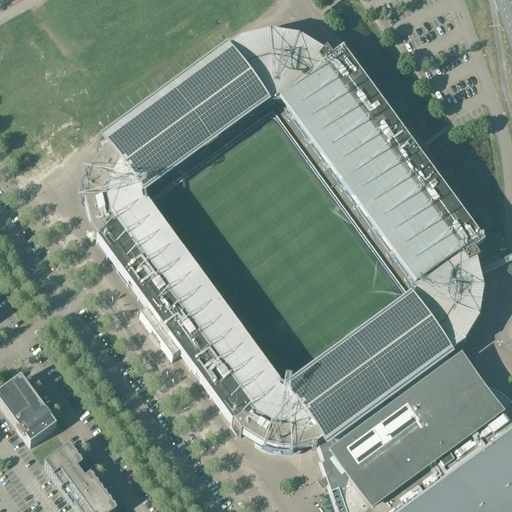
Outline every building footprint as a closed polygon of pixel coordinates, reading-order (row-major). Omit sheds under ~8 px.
[(234,58),(232,56),(106,149),(111,155),(106,159),(93,183),(88,210),(94,235),(101,247),(153,316),(141,324),(172,366),(182,360),(244,443),(270,457),(295,460),(331,452),(335,458),(464,366),(461,361),(468,355),(485,328),(488,315),(490,299),(489,288),(486,275),(483,269),(479,259),(338,67),(304,47),(274,42),(246,49),(234,58)] [(12,269),(17,265),(14,260),(9,264),(12,269)] [(511,511),(511,407),(511,406),(508,403),(505,400),(502,398),(499,396),(496,394),(492,393),(489,391),(485,390),(481,390),(477,389),(475,389),(458,365),(454,368),(445,356),(458,347),(437,328),(436,328),(304,425),(316,451),(318,449),(323,465),(321,467),(326,481),(320,485),(324,491),(328,488),(336,511),(511,511)] [(48,438),(56,432),(20,383),(0,397),(0,409),(30,451),(48,438)] [(48,438),(30,451),(44,469),(67,452),(66,449),(52,443),(48,438)] [(44,469),(43,470),(74,511),(111,511),(67,452),(44,469)]
